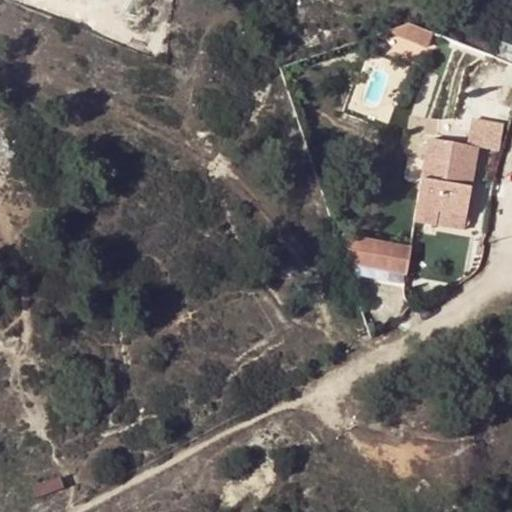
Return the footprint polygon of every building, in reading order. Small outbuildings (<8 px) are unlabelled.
[(410,20),(404,34),(431,46),(437,32),(410,20)] [(511,62),(511,46),(501,42),(495,55),(511,62)] [(437,135),(440,121),(428,119),(426,134),(437,135)] [(462,189),(468,147),(426,141),(414,221),(435,224),(438,211),(465,216),(470,190),(462,189)] [(476,148),(468,147),(462,189),(470,190),(476,148)] [(410,274),(417,244),(355,232),(349,262),(410,274)]
